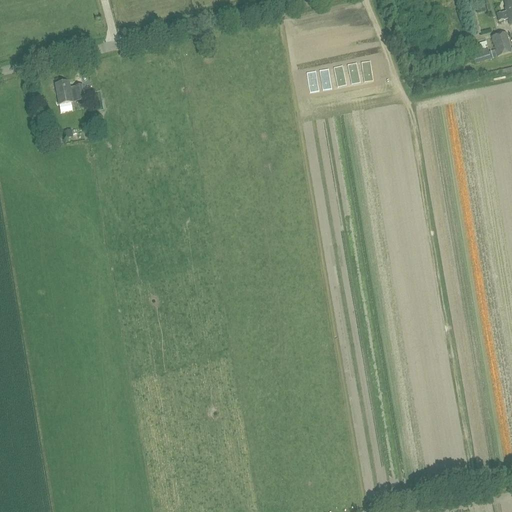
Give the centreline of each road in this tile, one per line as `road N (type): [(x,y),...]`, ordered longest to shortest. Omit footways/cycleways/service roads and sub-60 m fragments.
road 1 (track): [(473,483),(411,116),(364,0)]
road 2 (unclassified): [(312,0),(0,71)]
road 3 (track): [(369,511),(511,476)]
